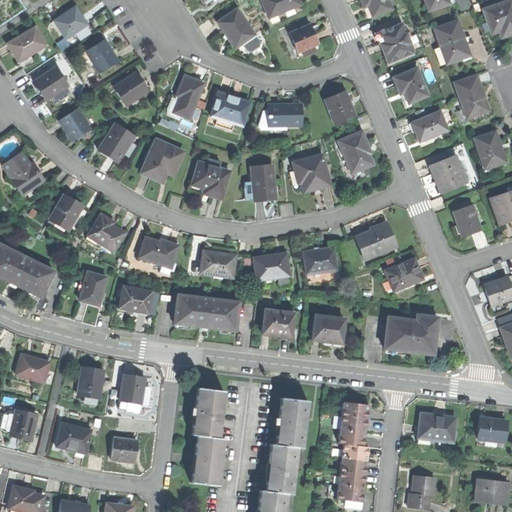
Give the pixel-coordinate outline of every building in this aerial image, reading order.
[(261,0),(268,18),(300,6),(297,0),(261,0)] [(360,0),(361,2),(363,8),(367,6),(372,17),(391,9),(387,0),(360,0)] [(424,0),(428,11),(448,4),(446,0),(424,0)] [(510,0),(483,9),(491,33),(499,31),(501,37),(510,34),(511,33),(511,2),(511,0),(510,0)] [(54,21),(65,39),(87,25),(80,15),(75,7),(54,21)] [(237,8),(216,22),(225,35),(234,48),(241,43),(252,35),(254,34),(237,8)] [(380,48),(386,62),(413,51),(402,21),(374,32),(380,48)] [(435,28),(447,63),(460,58),(467,55),(461,39),(463,38),(457,21),(435,28)] [(290,34),(298,52),(317,44),(313,36),(309,26),(290,34)] [(12,53),(17,61),(29,53),(30,55),(46,45),(35,27),(7,44),(12,53)] [(257,43),(252,35),(241,43),(246,51),(250,52),(257,47),(257,43)] [(69,46),(64,39),(56,44),(62,51),(69,46)] [(93,64),(98,73),(117,61),(110,50),(104,40),(81,54),(89,67),(93,64)] [(319,50),(317,44),(298,52),(300,58),(319,50)] [(40,93),(45,100),(67,86),(55,68),(33,82),(40,93)] [(397,88),(399,95),(403,93),(408,104),(427,96),(416,68),(392,78),(397,88)] [(113,88),(125,106),(147,91),(140,81),(135,73),(113,88)] [(454,83),(465,117),(487,110),(481,94),(484,93),(482,86),(478,75),(454,83)] [(194,80),(184,76),(176,96),(179,97),(178,101),(173,112),(180,115),(189,119),(204,84),(194,80)] [(324,100),(334,124),(354,116),(349,102),(344,92),(324,100)] [(234,124),(242,126),(249,102),(232,97),(217,93),(210,116),(216,118),(234,124)] [(178,120),(180,115),(173,112),(178,101),(172,98),(167,109),(167,115),(178,120)] [(283,106),(268,106),(268,126),(300,125),(299,106),(283,106)] [(65,131),(72,141),(89,130),(76,109),(59,121),(65,131)] [(415,133),(419,142),(446,130),(439,112),(411,123),(415,133)] [(232,130),(234,124),(216,118),(214,125),(232,130)] [(107,157),(116,162),(133,136),(114,125),(98,151),(107,157)] [(496,130),(474,137),(484,168),(497,164),(506,161),(498,136),(496,130)] [(361,132),(338,142),(351,173),(372,165),(367,154),(370,152),(367,145),(366,146),(364,141),(361,132)] [(156,140),(140,173),(151,178),(161,183),(166,173),(172,176),(183,153),(156,140)] [(131,142),(123,153),(127,156),(135,145),(131,142)] [(20,184),(25,192),(44,179),(37,170),(35,172),(31,165),(27,160),(22,152),(4,164),(17,185),(20,184)] [(316,189),(330,186),(322,154),(292,161),(294,169),(295,172),(298,172),(301,183),(303,192),(316,189)] [(436,180),(441,192),(466,182),(455,156),(430,166),(436,180)] [(196,164),(191,187),(202,189),(201,193),(203,193),(203,194),(206,195),(210,196),(210,197),(221,199),(227,171),(216,168),(218,162),(205,159),(204,165),(196,164)] [(499,171),(497,164),(484,168),(481,169),(483,176),(499,171)] [(253,199),(253,200),(265,199),(275,198),(272,165),(250,167),(252,182),(253,199)] [(294,185),(301,183),(298,172),(295,172),(294,169),(290,170),(294,185)] [(244,200),(253,199),(252,182),(244,182),(243,189),(244,200)] [(511,191),(509,192),(492,198),(500,222),(511,218),(511,217),(511,191)] [(69,230),(83,206),(73,199),(64,194),(50,218),(69,230)] [(452,210),(462,235),(469,232),(481,227),(471,203),(452,210)] [(96,242),(114,252),(125,233),(115,227),(109,223),(111,220),(101,214),(91,232),(99,237),(96,242)] [(371,226),(372,231),(388,225),(386,220),(371,226)] [(356,237),(365,260),(396,247),(388,225),(372,231),(366,234),(356,237)] [(95,244),(96,242),(99,237),(91,232),(87,238),(95,244)] [(146,235),(146,237),(167,244),(168,242),(161,239),(146,235)] [(139,257),(171,268),(179,245),(168,242),(167,244),(146,237),(139,257)] [(0,244),(0,276),(10,282),(41,297),(54,271),(0,244)] [(304,252),(307,274),(336,270),(333,248),(317,250),(304,252)] [(201,272),(232,277),(235,256),(219,254),(204,252),(201,272)] [(254,258),(257,280),(290,276),(286,253),(268,256),(254,258)] [(385,271),(393,290),(409,284),(410,286),(423,280),(419,269),(415,259),(385,271)] [(87,272),(80,300),(88,302),(99,305),(107,277),(87,272)] [(483,284),(491,305),(511,297),(511,287),(508,275),(494,280),(483,284)] [(122,285),(118,308),(134,311),(149,313),(153,290),(122,285)] [(178,294),(174,322),(202,326),(236,330),(240,301),(178,294)] [(264,310),(262,334),(277,336),(291,337),(294,313),(264,310)] [(316,315),(313,340),(326,341),(341,343),(344,319),(316,315)] [(388,317),(384,349),(433,355),(436,333),(437,317),(417,315),(416,320),(388,317)] [(511,322),(500,327),(503,335),(507,345),(509,344),(511,352),(511,322)] [(35,358),(22,354),(16,374),(44,382),(50,362),(35,358)] [(92,369),(82,367),(77,395),(98,399),(103,371),(92,369)] [(132,375),(122,374),(118,401),(126,402),(140,404),(143,386),(144,376),(132,375)] [(143,386),(140,404),(145,404),(146,405),(149,387),(143,386)] [(196,435),(218,437),(223,391),(196,388),(193,411),(191,434),(196,435)] [(296,449),(303,449),(308,402),(280,399),(277,421),(274,446),(296,449)] [(144,412),(145,404),(140,404),(126,402),(125,410),(144,412)] [(343,402),(341,416),(367,419),(367,414),(368,410),(362,409),(363,404),(343,402)] [(20,438),(30,441),(37,416),(15,410),(9,436),(20,438)] [(429,439),(451,442),(454,417),(419,413),(418,425),(417,438),(429,439)] [(341,416),(339,430),(365,433),(366,426),(367,419),(341,416)] [(480,418),(477,439),(503,442),(506,421),(492,419),(480,418)] [(76,452),(85,454),(91,430),(61,423),(56,443),(70,447),(69,450),(76,452)] [(338,443),(343,444),(364,446),(364,439),(365,433),(339,430),(338,443)] [(222,438),(218,437),(196,435),(194,458),(191,482),(217,485),(222,438)] [(110,459),(134,462),(136,452),(137,441),(113,438),(110,459)] [(343,444),(341,458),(366,461),(367,454),(368,447),(364,446),(343,444)] [(291,495),(296,449),(274,446),(269,446),(266,470),(263,492),(285,495),(291,495)] [(341,458),(340,471),(365,474),(366,468),(366,461),(341,458)] [(340,471),(338,486),(363,488),(364,482),(365,474),(340,471)] [(407,508),(427,510),(428,497),(432,497),(434,478),(413,476),(412,485),(411,495),(408,494),(407,508)] [(491,503),(506,505),(509,484),(477,480),(474,501),(491,503)] [(336,499),(362,502),(362,496),(363,488),(338,486),(336,499)] [(8,508),(22,511),(39,511),(43,496),(33,494),(24,492),(24,489),(13,487),(8,508)] [(283,511),(285,495),(263,492),(258,492),(256,511),(283,511)] [(58,511),(88,511),(89,506),(75,504),(61,501),(58,511)]
